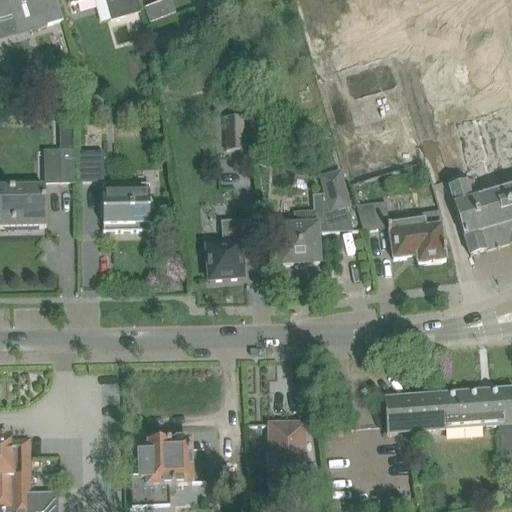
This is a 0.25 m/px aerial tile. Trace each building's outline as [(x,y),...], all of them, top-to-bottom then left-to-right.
[(0,0),(0,28),(3,39),(64,22),(57,0),(0,0)] [(70,0),(72,7),(94,0),(105,0),(112,21),(144,11),(140,0),(70,0)] [(158,5),(145,10),(150,24),(163,19),(158,5)] [(381,34),(326,51),(333,75),(388,58),(381,34)] [(102,99),(89,99),(89,110),(102,110),(102,99)] [(61,185),(77,185),(77,154),(74,154),(74,115),(60,116),(61,185)] [(245,118),(224,119),(225,153),(247,152),(245,118)] [(263,147),(258,166),(277,171),(282,152),(263,147)] [(77,154),(77,185),(104,185),(104,154),(77,154)] [(349,208),(339,173),(322,178),(332,213),(349,208)] [(471,182),(451,188),(457,206),(456,207),(465,238),(465,240),(471,259),(504,249),(511,246),(511,189),(476,201),(471,182)] [(150,187),(104,187),(104,235),(150,234),(150,187)] [(46,190),(0,190),(0,229),(46,229),(46,190)] [(385,205),(356,208),(363,234),(388,231),(385,205)] [(279,227),(280,248),(281,268),(319,266),(316,214),(294,215),(295,226),(279,227)] [(446,264),(444,251),(439,214),(424,216),(425,223),(388,227),(393,263),(417,260),(418,267),(446,264)] [(242,223),(221,224),(222,249),(208,250),(210,284),(243,282),(241,248),(244,248),(242,223)] [(511,390),(384,400),(385,419),(387,438),(497,429),(500,462),(508,462),(511,461),(511,390)] [(306,462),(305,428),(305,427),(270,428),(271,460),(269,460),(269,489),(305,488),(305,462),(306,462)] [(0,511),(62,511),(62,497),(30,497),(29,443),(12,443),(12,444),(10,444),(10,438),(0,438),(0,511)] [(141,478),(131,478),(132,497),(132,510),(170,508),(169,496),(176,496),(175,486),(207,486),(206,454),(192,454),(191,444),(172,445),(172,444),(150,444),(150,457),(140,458),(141,478)]
